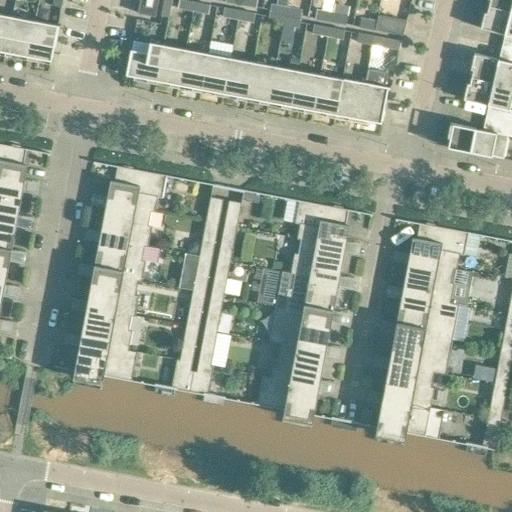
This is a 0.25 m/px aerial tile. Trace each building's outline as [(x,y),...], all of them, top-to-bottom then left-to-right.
[(158,0),(140,0),(138,13),(155,16),(158,0)] [(164,0),(162,16),(169,17),(172,0),(164,0)] [(179,0),(178,8),(193,11),(195,2),(185,0),(179,0)] [(511,0),(490,0),(489,6),(511,11),(511,0)] [(211,5),(195,2),(193,11),(209,14),(211,5)] [(270,10),(269,13),(285,16),(287,7),(271,4),(270,10)] [(511,11),(489,6),(487,13),(485,12),(480,28),(511,36),(511,42),(511,49),(511,11)] [(222,16),(238,19),(240,10),(224,7),(222,16)] [(303,10),(287,7),(285,16),(301,19),(301,16),(303,10)] [(315,18),(331,21),(332,12),(317,9),(315,18)] [(256,13),(240,10),(238,19),(254,22),(256,13)] [(348,15),(332,12),(331,21),(346,24),(348,15)] [(5,56),(6,56),(13,16),(0,13),(0,51),(5,52),(5,56)] [(268,22),(283,25),(285,16),(269,13),(269,16),(268,22)] [(27,60),(28,61),(36,20),(13,16),(6,56),(14,58),(15,54),(28,57),(27,60)] [(301,19),(285,16),(283,25),(299,28),(300,22),(301,19)] [(403,35),(407,21),(378,16),(377,21),(375,30),(403,35)] [(361,18),(360,27),(375,30),(377,21),(361,18)] [(50,65),(51,65),(58,26),(60,26),(60,25),(36,20),(28,61),(37,62),(38,58),(50,61),(50,65)] [(312,33),(328,36),(329,27),(314,24),(312,33)] [(345,30),(329,27),(328,36),(343,39),(345,30)] [(373,45),(374,36),(358,33),(357,42),(373,45)] [(374,36),(373,45),(389,48),(391,39),(374,36)] [(391,39),(389,48),(400,50),(401,41),(391,39)] [(147,83),(155,85),(162,44),(150,42),(149,43),(151,43),(149,53),(131,49),(126,75),(134,77),(133,80),(134,81),(135,77),(145,79),(148,79),(147,83)] [(169,87),(179,89),(186,48),(162,44),(155,85),(157,85),(158,81),(170,83),(169,87)] [(208,53),(186,48),(179,89),(180,85),(192,88),(192,91),(200,93),(208,53)] [(473,70),(471,77),(511,85),(511,49),(508,61),(474,53),(471,69),(473,70)] [(214,96),(223,98),(231,57),(208,53),(200,93),(202,93),(202,89),(215,92),(214,96)] [(253,61),(231,57),(223,98),(224,98),(225,94),(237,96),(237,100),(245,102),(253,61)] [(259,104),(268,106),(276,65),(253,61),(245,102),(246,102),(247,98),(260,100),(259,104)] [(281,108),(290,110),(298,70),(276,65),(268,106),(269,106),(270,102),(279,104),(282,105),(281,108)] [(365,82),(358,123),(367,125),(368,121),(382,123),(388,88),(390,88),(390,87),(385,86),(388,72),(368,68),(365,82)] [(321,74),(298,70),(290,110),(291,110),(292,106),(304,109),(304,113),(313,114),(321,74)] [(326,117),(335,119),(343,78),(321,74),(313,114),(314,115),(314,111),(327,113),(326,117)] [(511,109),(510,109),(511,101),(511,85),(471,77),(470,84),(467,83),(464,99),(497,107),(494,119),(511,122),(511,109)] [(365,82),(343,78),(335,119),(336,119),(337,115),(349,117),(349,121),(358,123),(365,82)] [(449,140),(448,147),(504,159),(509,135),(511,135),(511,122),(494,119),(492,131),(450,123),(447,139),(449,140)] [(0,174),(21,179),(23,179),(25,179),(28,164),(24,163),(26,150),(26,149),(9,145),(0,143),(0,174)] [(108,194),(108,196),(109,196),(112,196),(136,201),(135,207),(149,210),(151,210),(151,211),(155,212),(155,209),(158,196),(162,197),(166,177),(166,176),(167,175),(135,169),(118,166),(118,167),(115,181),(111,180),(108,194)] [(0,210),(14,213),(17,214),(18,214),(19,213),(21,203),(21,201),(22,193),(23,192),(24,184),(25,180),(25,179),(23,179),(21,179),(0,174),(0,210)] [(244,191),(242,200),(258,203),(260,195),(259,195),(257,194),(257,193),(244,191)] [(101,229),(101,230),(103,230),(105,231),(130,236),(128,242),(145,245),(145,246),(148,247),(152,226),(149,225),(151,211),(151,210),(149,210),(135,207),(136,201),(112,196),(109,196),(108,196),(107,200),(106,207),(105,209),(104,217),(103,219),(101,229)] [(211,197),(206,220),(219,223),(223,199),(211,197)] [(229,200),(225,224),(237,227),(242,203),(241,203),(229,200)] [(300,202),(296,222),(300,223),(298,236),(297,239),(301,239),(301,238),(317,242),(318,235),(343,240),(345,240),(347,240),(347,239),(350,225),(346,224),(348,210),(331,206),(300,200),(299,201),(299,202),(300,202)] [(0,247),(8,248),(10,249),(12,249),(12,248),(14,238),(14,236),(16,228),(16,227),(18,218),(18,215),(18,214),(17,214),(14,213),(0,210),(0,247)] [(410,251),(410,252),(411,253),(414,253),(438,258),(437,264),(454,267),(453,268),(457,269),(460,253),(465,254),(469,233),(469,232),(437,226),(420,223),(420,224),(417,238),(413,237),(410,251)] [(95,264),(95,265),(96,265),(99,266),(123,270),(122,277),(138,280),(138,281),(142,281),(146,261),(142,260),(145,246),(145,245),(128,242),(130,236),(105,231),(103,230),(101,230),(101,231),(101,233),(99,242),(99,244),(97,252),(97,253),(95,264)] [(291,269),(291,273),(311,276),(312,270),(336,274),(339,275),(340,275),(341,274),(343,264),(343,262),(344,254),(345,253),(346,245),(347,241),(347,240),(345,240),(343,240),(318,235),(317,242),(301,238),(301,239),(298,254),(295,253),(291,269)] [(203,238),(200,256),(212,258),(215,240),(203,238)] [(221,242),(218,259),(231,262),(234,244),(221,242)] [(189,247),(188,253),(199,255),(201,244),(195,243),(189,247)] [(0,282),(1,283),(4,283),(5,284),(5,283),(7,273),(8,271),(9,263),(10,261),(12,251),(12,250),(12,249),(10,249),(8,248),(0,247),(0,282)] [(403,286),(403,287),(405,288),(408,288),(432,293),(431,299),(450,303),(454,283),(451,282),(453,268),(454,267),(437,264),(438,258),(414,253),(411,253),(410,252),(410,253),(409,257),(408,264),(407,266),(406,274),(405,276),(403,286)] [(88,299),(88,300),(90,300),(92,300),(117,305),(115,312),(132,315),(135,316),(139,296),(135,295),(138,281),(138,280),(122,277),(123,270),(99,266),(96,265),(95,265),(94,267),(92,277),(92,279),(91,286),(90,288),(88,299)] [(282,272),(276,306),(304,311),(305,305),(329,309),(332,310),(334,310),(334,309),(336,299),(336,297),(338,289),(338,287),(340,278),(340,276),(340,275),(339,275),(336,274),(312,270),(311,276),(291,273),(282,272)] [(196,273),(193,290),(206,293),(209,275),(196,273)] [(215,277),(212,294),(224,296),(227,279),(215,277)] [(397,321),(397,322),(398,322),(401,323),(425,327),(424,334),(452,339),(459,304),(450,303),(431,299),(432,293),(408,288),(405,288),(403,287),(403,288),(403,290),(401,299),(401,301),(399,309),(399,310),(397,321)] [(82,334),(83,335),(86,335),(110,340),(109,347),(129,350),(132,330),(129,330),(132,315),(115,312),(117,305),(92,300),(90,300),(88,300),(86,312),(86,313),(84,321),(84,323),(82,333),(82,334)] [(270,335),(269,341),(281,343),(297,346),(299,339),(323,344),(326,344),(327,345),(327,344),(329,333),(330,332),(331,324),(332,322),(333,312),(334,311),(334,310),(332,310),(329,309),(305,305),(304,311),(276,306),(270,335)] [(190,308),(186,325),(199,327),(202,310),(190,308)] [(208,311),(205,329),(218,331),(221,314),(208,311)] [(390,356),(390,357),(392,357),(394,358),(419,362),(417,369),(434,372),(446,374),(447,368),(452,339),(424,334),(425,327),(401,323),(398,322),(397,322),(397,323),(396,324),(394,334),(394,336),(393,344),(392,345),(390,356)] [(511,332),(505,331),(501,348),(511,350),(511,332)] [(75,370),(73,378),(103,384),(104,376),(132,381),(132,380),(137,352),(129,350),(109,347),(110,340),(86,335),(83,335),(82,334),(81,335),(79,347),(79,348),(77,356),(77,358),(75,368),(75,369),(75,370)] [(275,357),(271,377),(291,381),(292,374),(316,379),(319,379),(321,379),(321,378),(323,368),(323,366),(325,355),(326,353),(327,346),(327,345),(326,344),(323,344),(299,339),(297,346),(281,343),(278,358),(275,357)] [(183,342),(180,360),(192,362),(196,345),(183,342)] [(202,346),(198,363),(211,366),(214,348),(202,346)] [(384,391),(384,392),(385,392),(388,392),(412,397),(411,404),(431,407),(434,387),(431,387),(434,372),(417,369),(419,362),(394,358),(392,357),(390,357),(388,369),(388,371),(386,378),(386,380),(384,391)] [(498,366),(495,383),(507,385),(511,368),(498,366)] [(172,386),(172,387),(175,387),(174,389),(190,392),(194,371),(191,370),(178,368),(175,368),(172,386)] [(194,371),(190,392),(205,395),(206,393),(209,394),(209,393),(212,374),(209,374),(197,371),(194,371)] [(257,404),(284,410),(283,418),(312,423),(314,415),(314,414),(314,413),(316,403),(317,401),(318,393),(318,392),(321,380),(321,379),(319,379),(316,379),(292,374),(291,381),(271,377),(263,375),(257,404)] [(377,427),(375,435),(405,441),(406,433),(425,436),(439,439),(439,438),(445,410),(431,407),(411,404),(412,397),(388,392),(385,392),(384,392),(383,392),(381,404),(381,405),(379,413),(379,415),(377,425),(377,427)] [(491,400),(488,418),(500,420),(501,420),(504,403),(491,400)] [(486,426),(483,445),(486,446),(485,448),(492,449),(501,451),(501,450),(501,448),(505,429),(489,426),(486,426)]
